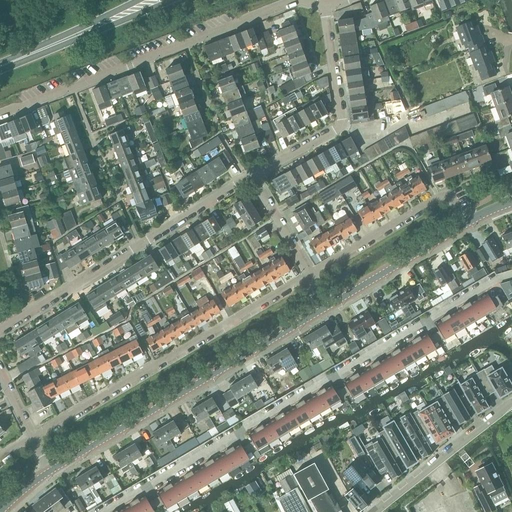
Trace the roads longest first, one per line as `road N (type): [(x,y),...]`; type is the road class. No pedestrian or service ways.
road 1 (residential): [(511,275),(104,511)]
road 2 (residential): [(324,7),(300,0),(0,116)]
road 3 (tertiary): [(52,471),(327,307)]
road 4 (residential): [(33,438),(309,276)]
road 5 (residential): [(0,332),(249,178)]
road 6 (residential): [(249,178),(340,125),(324,7)]
road 7 (residential): [(309,276),(443,196),(465,224)]
road 8 (residential): [(380,511),(511,403)]
road 9 (tertiary): [(327,307),(465,224)]
